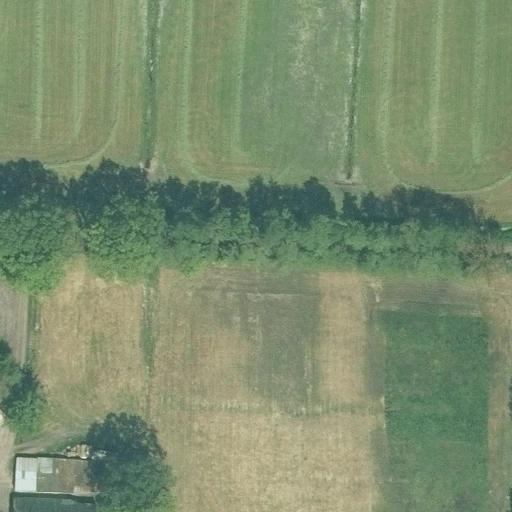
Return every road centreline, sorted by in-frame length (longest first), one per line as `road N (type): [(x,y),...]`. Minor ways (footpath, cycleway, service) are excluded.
road 1 (track): [(0,233),(511,249)]
road 2 (track): [(17,233),(25,278),(0,510)]
